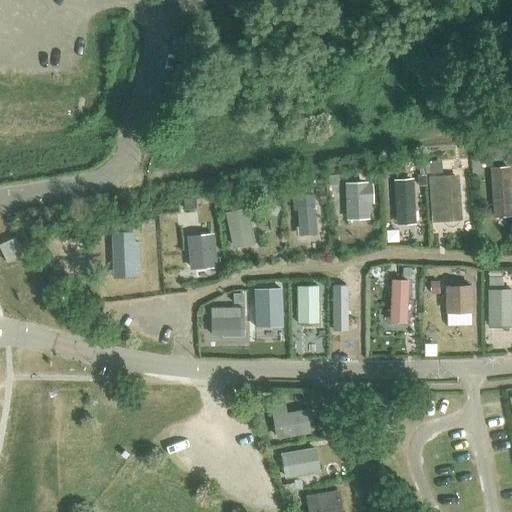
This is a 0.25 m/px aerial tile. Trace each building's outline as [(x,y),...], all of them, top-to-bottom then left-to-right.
[(480,158),(470,159),(471,174),(481,173),(480,158)] [(440,160),(424,161),(425,173),(441,172),(440,160)] [(489,167),(493,217),(511,216),(508,165),(489,167)] [(338,176),(328,176),(328,185),(338,185),(338,176)] [(432,188),(433,209),(443,208),(443,218),(459,217),(456,176),(432,178),(433,188),(432,188)] [(398,222),(413,221),(410,179),(395,180),(398,222)] [(366,199),(371,199),(371,185),(345,186),(347,218),(367,217),(366,199)] [(300,234),(315,233),(312,194),(292,196),(293,209),(298,209),(300,234)] [(195,197),(183,198),(184,210),(196,209),(195,197)] [(234,244),(253,240),(246,209),(227,213),(234,244)] [(147,248),(170,248),(172,222),(147,223),(147,248)] [(114,261),(133,260),(132,233),(112,233),(114,261)] [(214,233),(187,236),(190,270),(217,267),(214,233)] [(23,255),(15,237),(0,244),(0,248),(7,262),(23,255)] [(402,267),(402,275),(411,275),(411,267),(402,267)] [(502,276),(489,276),(489,285),(502,285),(502,276)] [(408,281),(391,280),(390,321),(406,321),(408,281)] [(445,311),(471,310),(471,285),(457,286),(457,280),(446,280),(446,286),(444,286),(445,311)] [(438,281),(430,281),(431,294),(439,293),(438,281)] [(279,311),(279,305),(285,304),(284,284),(256,285),(257,312),(279,311)] [(335,320),(354,319),(354,284),(334,285),(335,320)] [(319,323),(319,286),(297,286),(297,323),(319,323)] [(490,325),(511,325),(511,289),(489,290),(490,325)] [(242,293),(232,293),(232,303),(242,303),(242,293)] [(238,321),(245,320),(245,308),(211,309),(211,335),(239,334),(238,321)] [(285,401),(269,403),(275,438),(314,432),(310,409),(286,413),(285,401)] [(314,447),(281,453),(285,477),(318,471),(314,447)] [(294,484),(281,486),(282,492),(295,490),(294,484)] [(295,490),(286,494),(292,508),(301,505),(295,490)] [(341,511),(338,490),(306,495),(308,511),(341,511)]
